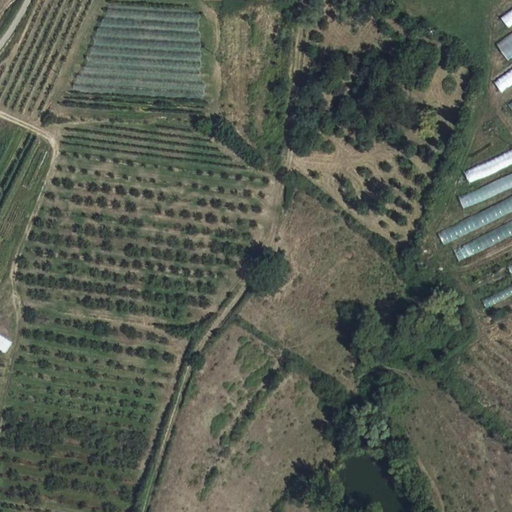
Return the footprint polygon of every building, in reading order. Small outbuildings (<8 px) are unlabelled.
[(508,27),(511,24),(511,9),(501,17),(508,27)] [(511,32),(497,43),(509,60),(511,57),(511,32)] [(511,67),(494,80),(501,91),(511,83),(511,67)] [(511,150),(466,173),(471,183),(511,163),(511,150)] [(511,174),(460,197),(465,208),(511,188),(511,174)] [(511,198),(438,230),(443,242),(511,212),(511,198)] [(455,250),(461,261),(511,235),(511,229),(509,223),(455,250)]
